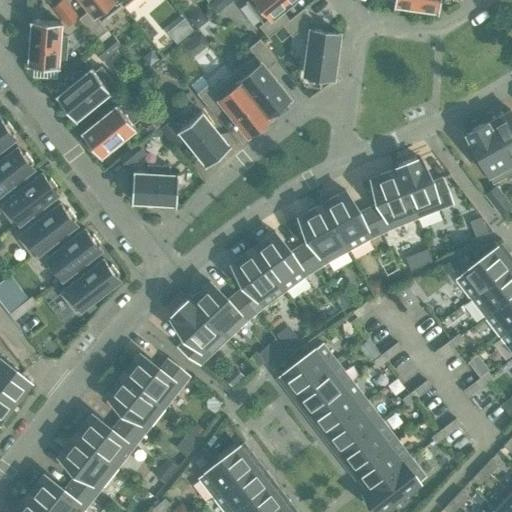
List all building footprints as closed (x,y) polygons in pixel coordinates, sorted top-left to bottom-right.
[(78,17),(64,0),(60,0),(53,6),(68,25),(78,17)] [(82,0),(89,8),(78,17),(96,39),(107,29),(101,21),(121,5),(122,6),(123,6),(118,0),(82,0)] [(258,25),(268,37),(282,25),(282,24),(289,19),(280,8),(290,0),(245,0),(262,22),(258,25)] [(393,0),(393,3),(438,10),(439,0),(393,0)] [(282,24),(282,25),(291,36),(313,18),(303,7),(289,19),(282,24)] [(60,21),(32,19),(28,64),(57,66),(58,57),(66,58),(67,36),(59,35),(60,21)] [(338,32),(310,28),(304,73),(332,77),(338,32)] [(112,34),(93,49),(101,59),(120,44),(112,34)] [(259,38),(248,47),(254,54),(233,71),(269,116),(270,116),(268,114),(289,97),(266,68),(277,59),(259,38)] [(94,71),(92,67),(57,96),(74,118),(110,90),(108,88),(115,83),(100,66),(94,71)] [(232,71),(234,74),(214,90),(208,83),(196,92),(213,114),(224,105),(248,133),(269,116),(233,71),(232,71)] [(117,104),(82,132),(100,155),(135,126),(132,123),(138,118),(124,101),(118,106),(117,104)] [(142,121),(150,131),(168,116),(160,106),(142,121)] [(511,113),(510,109),(487,121),(511,165),(511,113)] [(160,126),(175,145),(185,137),(207,163),(229,145),(200,110),(178,128),(170,118),(160,126)] [(0,117),(0,147),(15,136),(13,134),(15,132),(7,121),(5,123),(0,117)] [(511,168),(511,165),(487,121),(465,133),(491,180),(511,168)] [(138,140),(118,157),(126,166),(146,149),(138,140)] [(17,146),(0,158),(0,191),(33,166),(31,164),(33,162),(25,152),(23,153),(17,146)] [(398,166),(396,167),(416,217),(452,202),(442,176),(430,181),(420,158),(417,159),(415,156),(397,164),(398,166)] [(146,172),(133,171),(131,200),(176,202),(178,174),(169,173),(169,165),(147,164),(146,172)] [(416,217),(396,167),(371,177),(381,200),(369,206),(381,231),(392,226),(416,217)] [(41,171),(0,203),(0,207),(14,225),(57,192),(56,189),(58,187),(50,177),(47,179),(41,171)] [(510,204),(495,185),(485,193),(500,212),(510,204)] [(381,231),(369,206),(357,212),(345,189),(322,202),(348,249),(370,237),(381,231)] [(60,202),(16,235),(32,256),(76,222),(74,220),(76,218),(68,207),(66,209),(60,202)] [(348,249),(322,202),(299,215),(311,237),(300,244),(315,268),(326,261),(348,249)] [(84,227),(46,256),(62,277),(100,248),(98,245),(101,243),(93,233),(90,235),(84,227)] [(315,268),(300,244),(289,251),(274,231),(253,246),(285,289),(305,274),(315,268)] [(471,297),(511,265),(497,245),(456,277),(471,297)] [(285,289),(253,246),(232,262),(247,282),(237,290),(255,312),(264,304),(285,289)] [(103,257),(59,291),(75,312),(119,278),(117,275),(119,274),(111,263),(109,265),(103,257)] [(486,317),(511,297),(511,265),(471,297),(486,317)] [(255,312),(237,290),(227,299),(209,280),(190,298),(227,337),(245,320),(255,312)] [(31,295),(20,304),(25,311),(37,302),(31,295)] [(501,336),(511,327),(511,297),(486,317),(501,336)] [(227,337),(190,298),(189,300),(187,298),(172,312),(174,314),(171,316),(188,335),(177,345),(200,363),(227,337)] [(358,316),(370,307),(366,301),(354,310),(358,316)] [(408,317),(420,308),(416,302),(404,311),(408,317)] [(20,304),(9,312),(14,319),(25,311),(20,304)] [(511,350),(511,327),(501,336),(511,350)] [(458,333),(446,342),(450,347),(462,338),(458,333)] [(296,393),(337,362),(322,342),(281,374),(296,393)] [(397,342),(385,351),(389,356),(401,347),(397,342)] [(439,356),(450,347),(446,342),(434,351),(439,356)] [(377,365),(389,356),(385,351),(373,360),(377,365)] [(139,352),(123,372),(165,405),(189,375),(167,357),(159,367),(139,352)] [(0,357),(0,389),(14,400),(30,381),(0,357)] [(311,412),(352,381),(337,362),(296,393),(311,412)] [(487,371),(476,380),(480,385),(492,376),(487,371)] [(141,436),(165,405),(123,372),(106,393),(126,409),(119,418),(141,436)] [(426,380),(414,389),(418,394),(430,385),(426,380)] [(468,394),(480,385),(476,380),(464,389),(468,394)] [(325,431),(367,400),(352,381),(311,412),(325,431)] [(0,418),(14,400),(0,389),(0,418)] [(418,394),(414,389),(402,398),(406,403),(418,394)] [(340,450),(381,419),(367,400),(325,431),(340,450)] [(117,466),(141,436),(119,418),(111,428),(91,413),(75,433),(117,466)] [(455,418),(443,427),(448,432),(460,423),(455,418)] [(355,469),(396,438),(381,419),(340,450),(355,469)] [(436,441),(448,432),(443,427),(432,436),(436,441)] [(93,496),(117,466),(75,433),(59,453),(79,469),(71,479),(93,496)] [(510,451),(511,448),(511,435),(503,444),(510,451)] [(365,492),(411,457),(396,438),(355,469),(369,487),(364,491),(365,492)] [(213,496),(255,464),(239,444),(198,476),(213,496)] [(425,475),(411,457),(365,492),(379,511),(425,475)] [(491,457),(482,466),(489,473),(498,464),(491,457)] [(225,511),(231,511),(269,483),(255,464),(213,496),(225,511)] [(480,482),(489,473),(482,466),(473,476),(480,482)] [(50,511),(80,511),(93,496),(71,479),(64,488),(44,473),(27,494),(50,511)] [(271,511),(284,502),(269,483),(231,511),(271,511)] [(461,489),(452,498),(459,505),(468,495),(461,489)] [(511,511),(511,495),(510,493),(494,508),(498,511),(511,511)] [(50,511),(27,494),(12,511),(50,511)] [(156,511),(158,511),(169,503),(164,498),(153,508),(156,511)] [(448,511),(451,511),(459,505),(452,498),(443,507),(448,511)] [(291,511),(284,502),(271,511),(291,511)]
